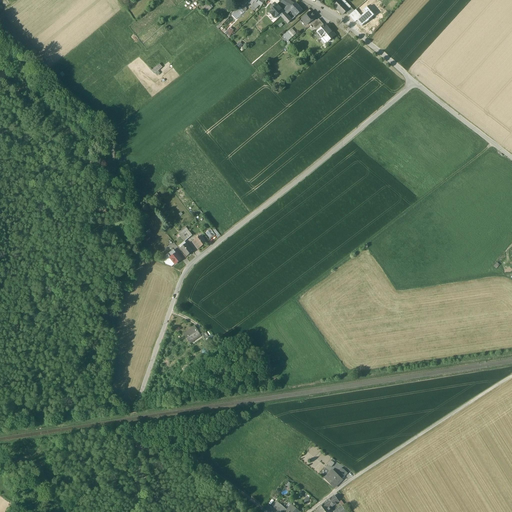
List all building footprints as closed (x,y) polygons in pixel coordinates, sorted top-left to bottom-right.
[(295,4),(288,0),(284,0),(283,3),(287,6),(284,9),(286,12),(289,9),(295,4)] [(349,9),(340,0),(334,6),(342,15),(346,12),(349,9)] [(340,0),(349,9),(351,7),(343,0),(340,0)] [(303,10),(296,3),(295,4),(289,9),(291,10),(296,16),(303,10)] [(210,10),(206,5),(208,4),(202,8),(206,13),(211,9),(210,10)] [(285,13),(277,5),(273,9),(269,12),(274,18),(279,14),(281,16),(285,13)] [(238,6),(230,15),(236,20),(244,11),(238,6)] [(359,23),(362,27),(375,15),(371,11),(367,6),(363,10),(365,13),(361,16),(360,17),(361,17),(357,21),(359,23)] [(349,9),(346,12),(349,16),(354,11),(351,7),(349,9)] [(361,16),(356,10),(354,11),(349,16),(355,22),(357,21),(361,17),(360,17),(361,16)] [(311,12),(302,19),(307,25),(309,23),(315,18),(316,17),(311,12)] [(287,14),(285,13),(281,16),(288,24),(292,20),(287,14)] [(317,21),(312,25),(318,31),(324,26),(319,19),(317,21)] [(330,29),(330,30),(325,25),(324,26),(318,31),(317,32),(322,38),(323,37),(327,42),(331,38),(332,39),(335,35),(330,29)] [(230,36),(233,30),(228,27),(225,34),(230,36)] [(292,38),(287,32),(282,37),(285,40),(287,39),(288,41),(292,38)] [(161,64),(152,70),(154,73),(163,67),(161,64)] [(179,235),(180,237),(184,242),(192,235),(188,230),(187,228),(179,235)] [(206,243),(201,237),(196,240),(201,246),(206,243)] [(187,256),(193,251),(187,243),(180,248),(187,256)] [(181,259),(177,253),(174,256),(173,254),(169,257),(172,261),(175,264),(181,259)] [(195,327),(184,335),(190,343),(201,336),(195,327)] [(342,480),(335,473),(333,475),(332,474),(330,472),(324,478),(335,488),(342,480)] [(335,496),(325,502),(326,504),(329,507),(338,500),(335,496)]
